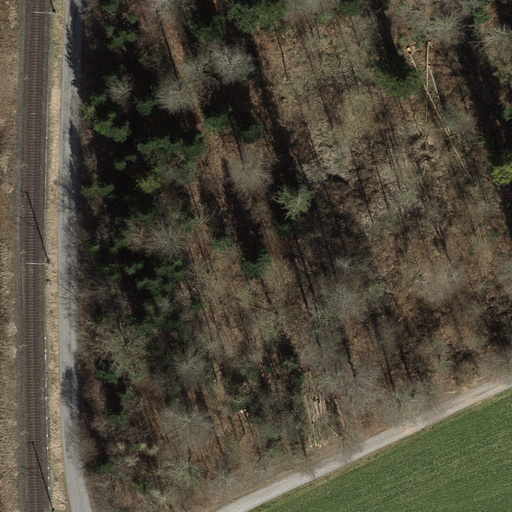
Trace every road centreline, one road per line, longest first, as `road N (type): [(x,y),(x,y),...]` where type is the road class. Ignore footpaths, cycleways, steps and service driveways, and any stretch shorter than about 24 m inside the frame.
road 1 (track): [(81,511),(67,369),(72,0)]
road 2 (track): [(231,511),(511,382)]
